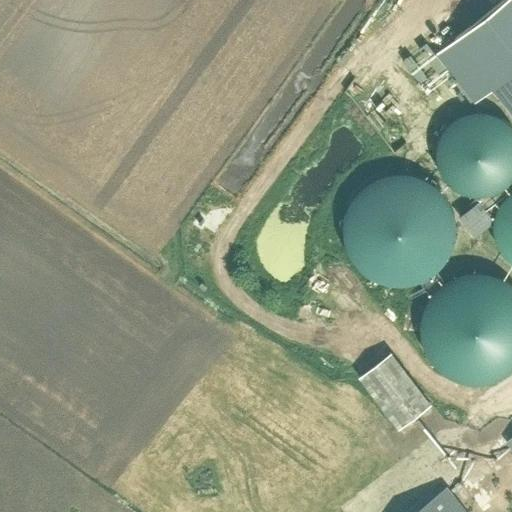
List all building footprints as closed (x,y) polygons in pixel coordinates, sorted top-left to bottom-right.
[(511,0),(506,0),(455,41),(494,90),(511,113),(511,0)] [(411,83),(402,88),(408,100),(394,108),(396,111),(442,85),(427,59),(421,62),(413,49),(397,58),(411,83)] [(435,145),(435,149),(435,153),(435,156),(436,160),(437,164),(439,167),(440,170),(442,174),(445,177),(447,179),(450,182),(453,184),(456,186),(459,188),(463,189),(466,190),(470,191),(474,192),(478,192),(481,192),(485,191),(489,190),(492,189),(496,188),(499,186),(502,184),(505,182),(508,179),(510,177),(511,174),(511,123),(510,121),(508,119),(505,116),(502,114),(499,112),(496,110),(492,109),(489,108),(485,107),(481,106),(478,106),(474,106),(470,107),(466,108),(463,109),(459,110),(456,112),(453,114),(450,116),(447,119),(445,121),(442,124),(440,128),(439,131),(437,134),(436,138),(435,142),(435,145)] [(343,221),(343,226),(343,231),(344,236),(345,241),(346,246),(348,250),(350,255),(353,259),(356,263),(359,266),(363,270),(367,273),(371,275),(375,277),(380,279),(385,281),(389,282),(394,282),(399,283),(404,282),(409,282),(414,281),(419,279),(423,277),(427,275),(432,273),(435,270),(439,266),(442,263),(445,259),(448,255),(450,250),(452,246),(454,241),(455,236),(455,231),(456,226),(455,221),(455,217),(454,212),(452,207),(450,203),(448,198),(445,194),(442,190),(439,186),(435,183),(432,180),(427,178),(423,175),(419,173),(414,172),(409,171),(404,170),(399,170),(394,170),(389,171),(385,172),(380,173),(375,175),(371,178),(367,180),(363,183),(359,186),(356,190),(353,194),(350,198),(348,203),(346,207),(345,212),(344,217),(343,221)] [(493,220),(493,223),(493,227),(493,231),(494,234),(495,238),(497,241),(499,245),(501,248),(503,251),(505,254),(508,256),(511,258),(511,259),(511,187),(511,188),(508,190),(505,193),(503,196),(501,199),(499,202),(497,205),(495,209),(494,212),(493,216),(493,220)] [(492,220),(476,200),(455,216),(472,237),(492,220)] [(261,236),(261,263),(294,264),(294,239),(302,239),(303,220),(285,220),(284,237),(261,236)] [(421,320),(420,325),(421,330),(421,335),(422,339),(424,344),(426,349),(428,353),(431,357),(434,361),(437,365),(440,368),(444,371),(449,374),(453,376),(457,378),(462,379),(467,380),(472,381),(477,381),(482,381),(487,380),(491,379),(496,378),(501,376),(505,374),(509,371),(511,368),(511,280),(509,279),(505,276),(501,274),(496,272),(491,270),(487,269),(482,269),(477,268),(472,269),(467,269),(462,270),(457,272),(453,274),(449,276),(444,279),(440,282),(437,285),(434,288),(431,292),(428,297),(426,301),(424,305),(422,310),(421,315),(421,320)] [(436,495),(414,511),(464,511),(446,488),(441,491),(436,495)]
